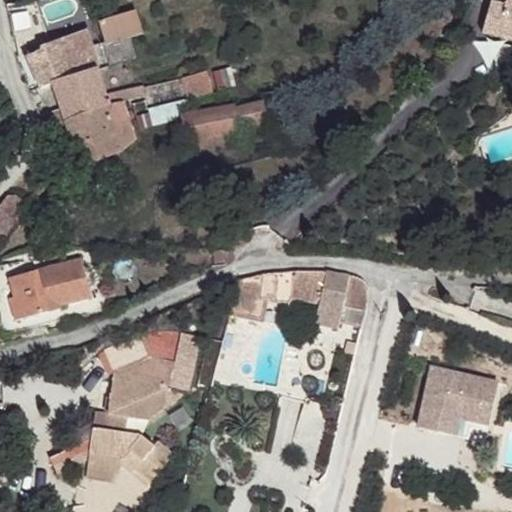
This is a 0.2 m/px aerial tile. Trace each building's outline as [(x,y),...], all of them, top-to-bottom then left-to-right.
[(511,0),(500,0),(500,1),(495,0),(487,0),(481,18),(511,26),(511,0)] [(135,9),(99,22),(106,42),(128,35),(142,30),(135,9)] [(41,49),(26,55),(41,88),(54,84),(97,70),(92,47),(80,11),(33,27),(41,49)] [(511,26),(481,18),(478,28),(511,38),(511,26)] [(106,42),(92,47),(97,70),(128,60),(135,57),(128,35),(106,42)] [(97,70),(54,84),(62,108),(68,122),(109,107),(106,96),(97,70)] [(209,72),(139,84),(142,95),(143,107),(177,99),(212,89),(209,72)] [(139,84),(131,87),(133,97),(142,95),(139,84)] [(131,87),(106,96),(109,107),(121,103),(133,97),(131,87)] [(212,89),(177,99),(213,94),(212,89)] [(232,104),(178,114),(186,155),(222,148),(220,137),(265,125),(259,102),(233,106),(232,104)] [(109,107),(68,122),(81,165),(121,151),(120,148),(134,140),(126,117),(121,103),(109,107)] [(68,122),(62,108),(47,112),(52,128),(68,122)] [(9,192),(0,205),(0,237),(1,236),(26,203),(9,192)] [(79,260),(8,280),(13,297),(7,299),(13,321),(58,308),(58,306),(89,296),(79,260)] [(4,265),(0,265),(0,328),(2,335),(16,330),(13,321),(7,299),(13,297),(8,280),(4,265)] [(298,272),(294,272),(288,295),(322,302),(316,325),(338,330),(345,309),(365,314),(372,288),(373,285),(360,278),(352,278),(327,274),(298,272)] [(432,371),(416,432),(441,438),(447,418),(460,421),(475,425),(488,428),(498,386),(432,371)] [(100,393),(80,416),(130,407),(126,389),(100,393)] [(75,422),(82,458),(103,454),(124,450),(135,434),(130,407),(80,416),(75,422)] [(447,418),(441,438),(455,443),(460,421),(447,418)] [(72,461),(79,502),(106,496),(107,499),(125,504),(127,497),(149,503),(157,470),(136,464),(135,469),(121,464),(106,468),(103,454),(82,458),(72,461)] [(79,502),(80,511),(108,506),(107,499),(106,496),(79,502)] [(127,497),(125,504),(146,510),(149,503),(127,497)]
